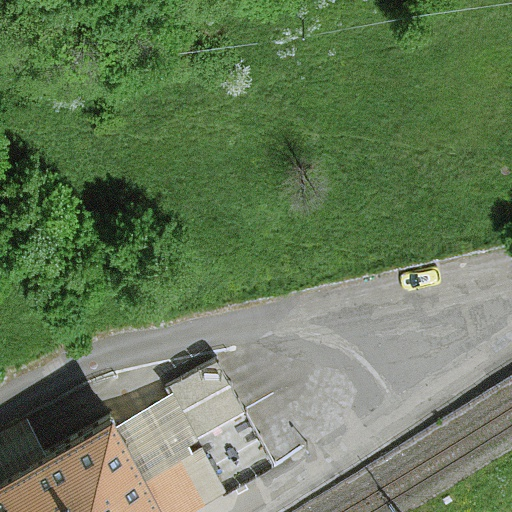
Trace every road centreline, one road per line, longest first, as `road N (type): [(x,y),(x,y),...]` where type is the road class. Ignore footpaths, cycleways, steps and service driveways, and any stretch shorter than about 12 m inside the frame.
road 1 (residential): [(511,270),(199,332),(101,362),(0,407)]
road 2 (residential): [(511,340),(229,511)]
